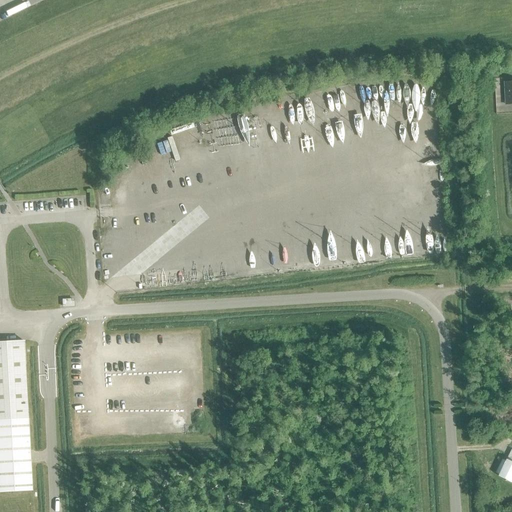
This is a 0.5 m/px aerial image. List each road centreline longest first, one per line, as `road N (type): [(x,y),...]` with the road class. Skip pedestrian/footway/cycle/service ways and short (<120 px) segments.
road 1 (unclassified): [(455,511),(441,332),(428,307),(399,297),(91,312)]
road 2 (unknown): [(166,207),(393,172),(401,160),(380,134),(304,137),(190,159),(172,170),(164,191)]
road 3 (unclassified): [(91,312),(3,319),(1,221),(86,213)]
road 4 (track): [(187,0),(0,79)]
road 5 (unknown): [(254,221),(193,275),(114,288),(105,312)]
